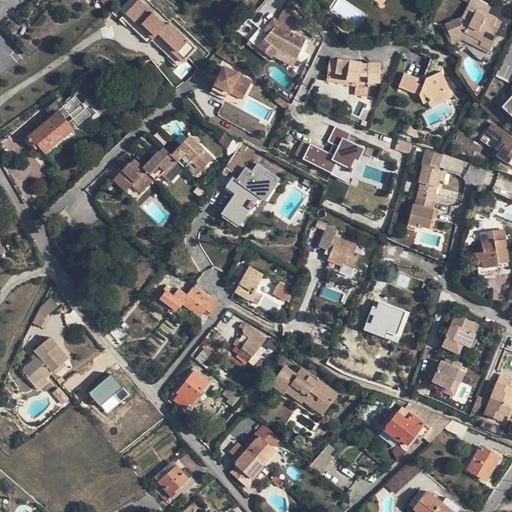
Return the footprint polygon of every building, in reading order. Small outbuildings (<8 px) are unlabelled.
[(153,35),(164,24),(140,0),(134,0),(127,8),(140,21),(137,24),(144,31),(147,28),(153,35)] [(450,36),(461,32),(462,32),(480,41),(479,45),(490,50),(499,32),(497,31),(492,28),(496,20),(497,19),(487,14),(485,17),(475,11),(467,7),(462,18),(445,25),(450,36)] [(140,21),(127,8),(123,11),(150,38),(153,35),(147,28),(144,31),(137,24),(140,21)] [(477,8),(475,11),(485,17),(487,14),(477,8)] [(272,17),(262,30),(267,35),(275,25),(278,27),(280,21),(272,17)] [(501,23),(496,20),(492,28),(497,31),(501,23)] [(194,47),(168,21),(164,24),(157,31),(162,37),(160,39),(167,46),(169,44),(183,57),(194,47)] [(305,39),(278,27),(275,25),(267,35),(262,30),(259,28),(249,40),(270,58),(273,56),(278,50),(296,58),(305,39)] [(162,37),(157,31),(153,35),(179,61),(183,57),(169,44),(167,46),(160,39),(162,37)] [(460,35),(479,45),(480,41),(462,32),(461,32),(460,35)] [(422,53),(431,57),(445,62),(448,53),(425,44),(422,53)] [(293,65),(296,58),(278,50),(273,56),(293,65)] [(442,71),(445,62),(431,57),(425,74),(429,76),(438,73),(442,71)] [(335,74),(334,82),(344,84),(348,61),(330,58),(327,73),(335,74)] [(109,81),(117,75),(103,59),(95,65),(109,81)] [(369,82),(379,83),(380,63),(368,63),(367,64),(362,64),(362,63),(348,60),(348,61),(344,84),(355,87),(354,95),(367,97),(369,85),(369,82)] [(224,66),(222,69),(219,74),(211,88),(225,96),(228,91),(231,87),(244,94),(251,81),(224,66)] [(423,103),(428,102),(441,96),(443,101),(453,96),(442,71),(438,73),(429,76),(425,74),(417,77),(405,73),(398,87),(420,95),(423,103)] [(326,80),(334,82),(335,74),(327,73),(326,80)] [(122,81),(117,75),(109,81),(115,87),(122,81)] [(242,98),(244,94),(231,87),(228,91),(242,98)] [(74,128),(46,154),(50,159),(100,114),(78,89),(73,94),(90,114),(77,125),(76,123),(72,126),(74,128)] [(51,117),(27,139),(36,149),(39,146),(46,154),(74,128),(72,126),(76,123),(77,125),(90,114),(73,94),(60,104),(63,107),(51,117)] [(511,95),(501,107),(511,116),(511,95)] [(430,107),(443,101),(441,96),(428,102),(430,107)] [(45,110),(51,117),(63,107),(60,104),(56,100),(45,110)] [(252,130),(257,117),(223,103),(218,116),(252,130)] [(511,138),(491,124),(486,131),(497,139),(493,145),(500,150),(498,152),(497,155),(511,165),(511,138)] [(355,136),(339,129),(332,143),(335,145),(333,150),(338,153),(336,158),(310,146),(303,160),(313,165),(315,162),(333,170),(331,175),(347,183),(364,149),(352,143),(355,136)] [(497,139),(486,131),(480,140),(498,152),(500,150),(493,145),(497,139)] [(186,168),(187,167),(193,161),(202,171),(213,159),(190,137),(172,155),(186,168)] [(303,159),(307,142),(299,140),(295,156),(303,159)] [(409,153),(412,144),(398,140),(395,149),(409,153)] [(157,180),(163,174),(165,172),(174,180),(186,168),(172,155),(165,149),(162,152),(160,151),(144,167),(156,179),(157,180)] [(443,155),(428,151),(425,162),(439,167),(443,155)] [(127,191),(134,185),(136,183),(144,191),(156,179),(144,167),(136,159),(132,163),(130,163),(115,179),(127,191)] [(197,176),(202,171),(193,161),(187,167),(197,176)] [(279,179),(258,164),(253,173),(247,168),(237,181),(233,179),(228,187),(237,193),(225,210),(240,220),(250,207),(253,209),(258,203),(254,200),(257,196),(265,201),(279,179)] [(437,194),(436,193),(431,192),(432,186),(438,187),(440,180),(443,171),(424,165),(414,195),(434,202),(437,194)] [(171,183),(174,180),(165,172),(163,174),(171,183)] [(314,185),(314,184),(316,182),(308,177),(306,181),(314,185)] [(142,193),(144,191),(136,183),(134,185),(142,193)] [(432,209),(434,202),(414,195),(412,203),(432,209)] [(431,217),(433,210),(432,209),(412,203),(406,221),(427,228),(431,217)] [(337,230),(327,226),(318,246),(331,251),(328,260),(344,266),(345,263),(355,267),(360,255),(355,252),(357,245),(335,236),(337,230)] [(505,239),(490,242),(484,242),(483,240),(478,240),(479,248),(483,247),(483,252),(477,253),(477,262),(481,262),(482,267),(498,265),(498,263),(508,262),(505,239)] [(509,267),(508,262),(498,263),(498,265),(482,267),(483,273),(499,271),(499,268),(509,267)] [(250,267),(245,276),(258,284),(263,275),(250,267)] [(166,274),(162,270),(161,269),(147,287),(152,291),(166,274)] [(259,285),(258,284),(245,276),(235,291),(250,300),(250,299),(256,291),(259,285)] [(377,280),(371,278),(366,287),(372,290),(377,280)] [(210,315),(219,304),(195,285),(187,295),(178,289),(175,293),(164,286),(162,288),(165,291),(160,297),(177,311),(183,303),(201,317),(205,311),(210,315)] [(278,285),(274,292),(285,300),(289,292),(278,285)] [(263,295),(256,291),(250,299),(257,304),(263,295)] [(41,307),(49,314),(58,306),(51,298),(41,307)] [(379,301),(372,319),(389,327),(388,330),(397,334),(405,312),(379,301)] [(41,307),(34,321),(45,327),(51,315),(49,314),(41,307)] [(460,316),(451,337),(466,344),(473,347),(479,334),(472,330),(475,322),(460,316)] [(388,331),(388,330),(389,327),(372,319),(370,324),(388,331)] [(245,324),(242,321),(238,325),(242,328),(245,334),(237,344),(253,356),(266,339),(246,324),(245,324)] [(360,326),(352,327),(354,338),(361,337),(360,326)] [(35,348),(37,351),(39,354),(34,359),(24,366),(23,367),(23,371),(24,372),(33,384),(43,375),(42,374),(50,368),(51,369),(67,356),(50,335),(35,348)] [(462,354),(466,344),(451,337),(447,347),(462,354)] [(447,357),(444,363),(459,370),(462,363),(447,357)] [(451,389),(456,378),(459,370),(444,363),(441,362),(432,381),(443,386),(451,389)] [(285,366),(271,385),(286,395),(287,393),(303,403),(304,401),(324,415),(338,394),(318,379),(317,381),(309,376),(306,381),(285,366)] [(223,369),(219,373),(226,379),(229,375),(223,369)] [(179,394),(175,400),(185,408),(190,402),(192,404),(209,382),(194,370),(177,392),(179,394)] [(111,374),(88,393),(106,414),(129,395),(111,374)] [(499,374),(496,382),(509,386),(511,379),(499,374)] [(47,381),(43,375),(33,384),(37,389),(47,381)] [(461,380),(456,378),(451,389),(443,386),(441,389),(455,395),(461,380)] [(511,388),(511,387),(509,386),(496,382),(490,397),(510,406),(511,401),(511,395),(510,395),(511,388)] [(229,386),(222,393),(228,399),(227,401),(233,406),(241,396),(229,386)] [(54,391),(60,398),(66,393),(60,387),(54,391)] [(69,397),(66,393),(60,398),(63,402),(69,397)] [(393,413),(403,407),(411,403),(395,397),(388,408),(393,413)] [(477,397),(472,409),(478,412),(482,404),(485,400),(477,397)] [(510,406),(490,397),(488,401),(486,406),(483,414),(499,420),(502,413),(507,415),(510,406)] [(418,432),(423,437),(440,415),(416,405),(411,412),(403,407),(385,429),(399,442),(402,439),(408,444),(418,432)] [(431,443),(445,428),(452,420),(440,415),(423,437),(431,443)] [(464,436),(468,427),(452,420),(445,428),(464,436)] [(245,451),(239,458),(235,463),(237,465),(231,471),(246,485),(251,479),(265,464),(277,451),(274,447),(280,439),(264,424),(257,432),(259,435),(254,441),(245,451)] [(251,438),(254,441),(259,435),(257,432),(251,438)] [(232,451),(239,458),(245,451),(238,444),(232,451)] [(396,457),(404,453),(400,446),(392,450),(396,457)] [(482,446),(469,469),(487,480),(500,457),(482,446)] [(410,480),(422,469),(412,461),(401,470),(408,477),(410,480)] [(320,466),(315,462),(311,466),(316,470),(320,466)] [(267,466),(265,464),(251,479),(253,481),(267,466)] [(155,477),(150,481),(158,489),(157,491),(166,501),(181,489),(179,486),(188,478),(177,465),(159,481),(155,477)] [(401,470),(391,480),(397,487),(408,477),(401,470)] [(277,476),(273,480),(279,487),(281,485),(284,483),(277,476)] [(254,482),(253,481),(251,479),(246,485),(249,488),(254,482)] [(410,503),(414,507),(427,491),(422,487),(410,503)] [(427,491),(414,507),(420,511),(457,511),(461,507),(447,497),(443,502),(427,491)]
